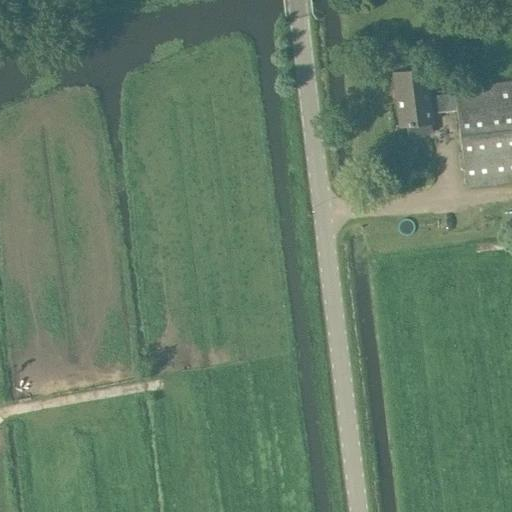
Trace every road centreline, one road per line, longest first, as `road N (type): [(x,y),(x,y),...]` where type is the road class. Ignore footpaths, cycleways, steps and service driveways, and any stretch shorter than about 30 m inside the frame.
road 1 (unclassified): [(359,511),(295,0)]
road 2 (track): [(322,237),(511,206)]
